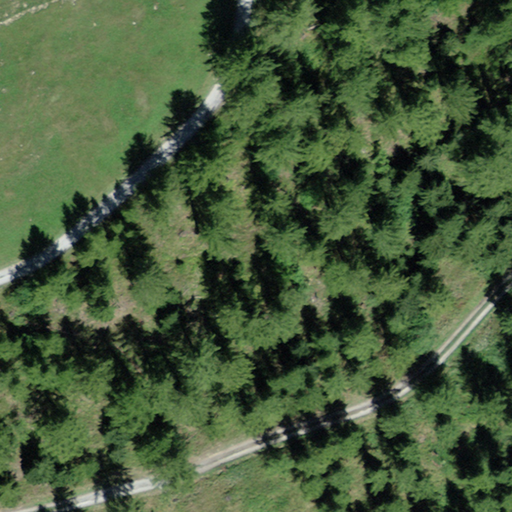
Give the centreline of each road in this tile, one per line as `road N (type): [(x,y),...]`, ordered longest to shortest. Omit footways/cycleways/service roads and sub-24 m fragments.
road 1 (track): [(511,279),(415,379),(370,406),(136,488),(37,511)]
road 2 (track): [(0,277),(54,250),(197,121),(231,59),(244,0)]
